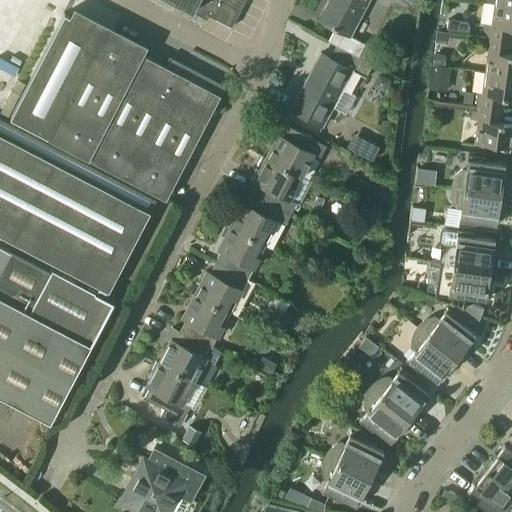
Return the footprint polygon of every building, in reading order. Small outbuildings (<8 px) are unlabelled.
[(176,0),(188,6),(194,9),(192,13),(207,21),(210,16),(232,27),(245,0),(176,0)] [(328,1),(318,20),(323,22),(335,28),(328,41),(336,45),(364,59),(370,47),(350,36),(369,0),(331,0),(330,2),(328,1)] [(511,5),(495,3),(492,25),(485,24),(483,37),(508,41),(509,28),(511,28),(511,5)] [(165,199),(224,85),(169,57),(165,66),(65,13),(10,118),(165,199)] [(448,19),(446,29),(469,32),(469,26),(466,21),(448,19)] [(508,41),(483,37),(481,50),(488,51),(485,72),(511,76),(511,53),(506,53),(508,41)] [(320,52),(290,109),(323,126),(332,107),(342,89),(351,93),(360,74),(365,77),(372,64),(364,59),(336,45),(329,57),(320,52)] [(434,54),(433,65),(444,66),(445,57),(443,55),(434,54)] [(503,110),(505,97),(511,97),(511,76),(485,72),(482,93),(475,92),(474,106),(498,109),(503,110)] [(464,91),(463,100),(472,101),(473,92),(464,91)] [(498,109),(474,106),(472,119),(479,120),(476,142),(511,147),(511,123),(497,122),(498,109)] [(0,234),(108,291),(156,200),(0,118),(0,234)] [(278,134),(265,158),(302,177),(314,153),(320,156),(326,145),(286,125),(281,136),(278,134)] [(452,187),(504,195),(505,183),(501,182),(502,176),(503,177),(505,164),(485,161),(485,158),(468,155),(466,170),(462,170),(459,173),(456,176),(454,179),(452,183),(452,187)] [(256,183),(251,193),(290,214),(296,202),(290,199),(301,179),(302,177),(265,158),(253,181),(256,183)] [(380,171),(379,181),(389,183),(391,172),(380,171)] [(504,195),(452,187),(451,191),(452,195),(453,199),(454,203),(457,207),(460,207),(458,223),(476,225),(476,222),(496,224),(498,212),(497,212),(498,206),(502,206),(504,195)] [(242,202),(230,226),(266,244),(272,248),(290,214),(251,193),(245,204),(242,202)] [(220,251),(215,262),(248,278),(266,244),(230,226),(217,249),(220,251)] [(432,257),(431,261),(493,270),(495,258),(494,257),(494,258),(490,257),(491,252),(492,252),(494,239),(474,236),(475,233),(457,230),(445,229),(441,230),(439,242),(443,244),(451,245),(448,248),(445,251),(443,255),(442,259),(441,258),(441,259),(432,257)] [(0,396),(50,422),(91,344),(114,301),(53,269),(51,273),(0,246),(0,396)] [(376,263),(365,257),(358,270),(369,276),(376,263)] [(431,265),(427,291),(436,293),(448,294),(448,297),(448,298),(465,300),(466,297),(486,300),(487,287),(486,287),(487,281),(490,282),(491,282),(493,270),(431,261),(431,265)] [(206,271),(194,294),(230,313),(248,278),(215,262),(209,272),(206,271)] [(174,325),(174,327),(213,347),(230,316),(231,313),(195,294),(194,297),(182,320),(186,323),(182,329),(174,325)] [(289,304),(281,317),(292,323),(300,310),(289,304)] [(480,315),(483,308),(472,304),(470,311),(480,315)] [(417,327),(459,360),(466,350),(463,347),(466,343),(467,344),(475,334),(459,321),(461,318),(448,307),(438,319),(435,317),(431,318),(427,319),(423,321),(420,324),(417,327)] [(477,322),(480,315),(470,311),(467,319),(477,322)] [(275,325),(271,334),(280,339),(285,330),(276,326),(275,325)] [(170,342),(159,363),(195,381),(206,360),(214,364),(221,352),(213,347),(174,327),(173,329),(167,340),(170,342)] [(459,360),(417,327),(415,330),(413,334),(412,338),(412,342),(412,347),(415,349),(405,361),(419,372),(422,369),(437,382),(445,372),(444,371),(448,366),(451,369),(459,360)] [(349,356),(342,364),(353,373),(360,365),(359,365),(349,356)] [(262,357),(257,366),(271,374),(276,364),(262,357)] [(149,390),(144,400),(163,410),(161,416),(180,425),(188,407),(183,404),(194,384),(195,381),(159,363),(159,365),(156,363),(156,364),(150,375),(152,376),(146,389),(149,390)] [(370,387),(412,419),(420,410),(419,409),(418,409),(416,407),(419,403),(420,403),(428,393),(412,381),(415,378),(401,367),(391,379),(388,377),(384,378),(380,379),(377,381),(373,384),(370,387)] [(412,419),(370,387),(368,390),(366,394),(365,398),(365,402),(365,406),(368,409),(358,421),(372,432),(375,429),(391,441),(398,431),(401,426),(404,428),(403,428),(404,429),(412,419)] [(189,426),(182,439),(193,445),(200,432),(189,426)] [(291,430),(287,438),(296,443),(299,439),(297,433),(291,430)] [(343,465),(373,480),(378,468),(377,468),(374,467),(377,462),(378,462),(383,451),(365,442),(367,438),(351,431),(344,444),(341,443),(337,445),(333,447),(330,449),(327,453),(325,456),(343,465)] [(483,466),(511,489),(511,450),(504,444),(496,454),(497,455),(494,460),(490,457),(483,466)] [(202,474),(154,448),(137,480),(132,477),(120,500),(136,509),(137,511),(169,511),(172,508),(175,506),(181,495),(189,499),(202,474)] [(373,480),(343,465),(325,456),(324,460),(323,464),(323,468),(323,472),(324,476),(327,478),(321,492),(337,500),(338,497),(356,506),(362,494),(361,494),(363,488),(366,490),(367,491),(373,480)] [(511,489),(483,466),(475,476),(479,479),(475,483),(474,482),(466,493),(491,511),(500,511),(504,507),(506,509),(511,508),(511,507),(511,489)] [(444,489),(441,496),(456,503),(459,496),(444,489)] [(302,493),(297,504),(306,508),(311,497),(302,493)]
